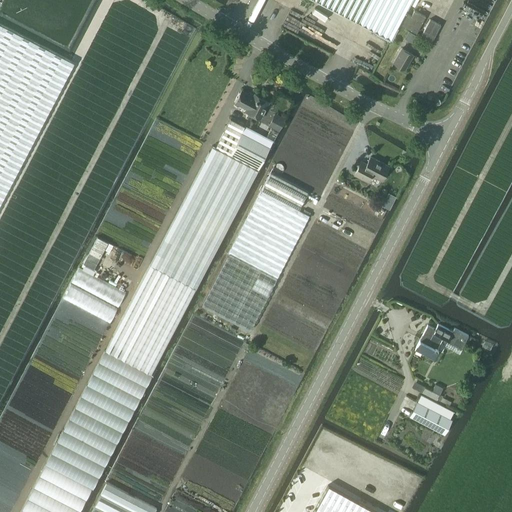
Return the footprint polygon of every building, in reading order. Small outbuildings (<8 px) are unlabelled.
[(317,0),(391,37),(410,0),(317,0)] [(0,203),(74,62),(71,61),(0,23),(0,203)] [(394,62),(404,68),(413,54),(402,48),(394,62)] [(269,102),(255,94),(253,97),(248,95),(249,94),(242,90),(235,103),(247,109),(246,111),(260,119),(269,102)] [(230,118),(215,147),(257,169),(272,140),(230,118)] [(103,350),(18,511),(77,511),(90,488),(92,489),(151,375),(150,374),(257,169),(212,145),(104,351),(103,350)] [(388,166),(370,157),(365,167),(360,164),(354,174),(367,181),(371,175),(381,180),(388,166)] [(271,173),(202,305),(250,330),(310,216),(299,210),(308,192),(271,173)] [(83,263),(81,267),(92,272),(94,269),(108,242),(97,236),(83,263)] [(438,350),(437,349),(442,339),(461,349),(468,335),(454,328),(452,332),(438,324),(435,330),(427,326),(415,350),(433,360),(438,350)] [(485,341),(482,346),(489,350),(492,345),(485,341)] [(421,392),(436,400),(437,399),(440,401),(443,395),(439,394),(443,388),(435,384),(432,390),(424,386),(421,392)] [(416,402),(409,416),(445,434),(452,420),(450,419),(417,402),(416,402)] [(399,421),(385,447),(400,455),(412,431),(417,433),(419,431),(399,421)] [(154,511),(157,508),(106,482),(90,511),(154,511)] [(376,511),(328,485),(312,511),(376,511)]
